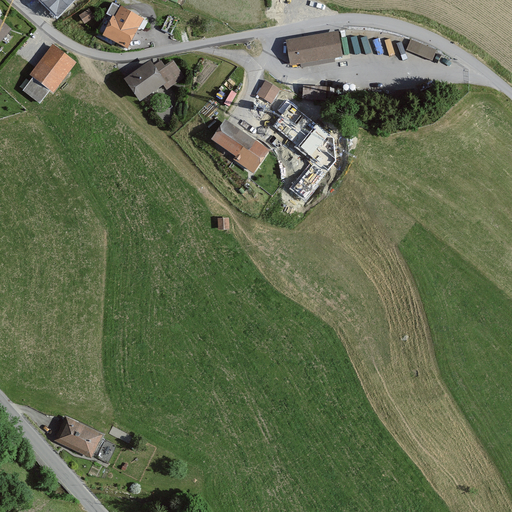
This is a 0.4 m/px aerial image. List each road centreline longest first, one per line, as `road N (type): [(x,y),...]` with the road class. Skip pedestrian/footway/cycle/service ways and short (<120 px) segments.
road 1 (unclassified): [(511,93),(450,48),(395,25),(337,21),(116,57),(69,45),(12,0)]
road 2 (unclassified): [(0,402),(97,511)]
